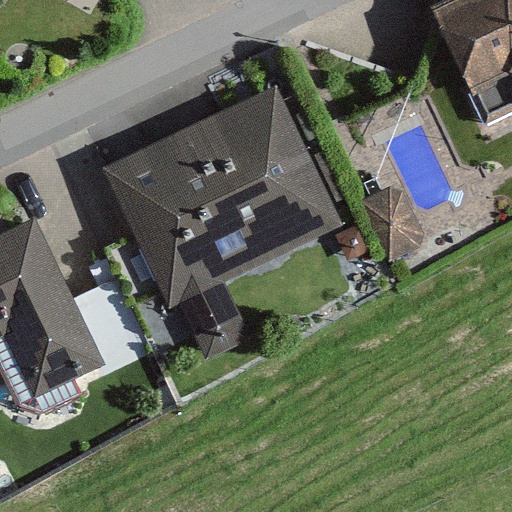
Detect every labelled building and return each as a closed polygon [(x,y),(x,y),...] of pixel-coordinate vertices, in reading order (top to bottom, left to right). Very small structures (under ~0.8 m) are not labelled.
[(511,0),(452,0),(435,9),(489,122),(511,111),(511,0)] [(276,84),(100,169),(170,312),(181,307),(207,360),(253,338),(225,282),(345,224),(276,84)] [(394,188),(364,202),(392,260),(421,246),(426,234),(404,191),(394,188)] [(0,339),(6,337),(35,397),(105,363),(35,218),(0,234),(0,339)] [(357,226),(337,235),(349,261),(369,252),(357,226)]
